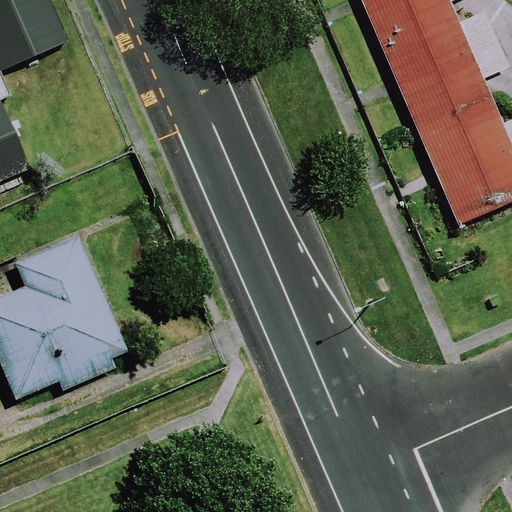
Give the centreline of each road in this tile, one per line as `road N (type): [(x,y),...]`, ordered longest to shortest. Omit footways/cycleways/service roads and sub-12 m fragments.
road 1 (unclassified): [(160,0),(363,472)]
road 2 (residential): [(363,472),(511,408)]
